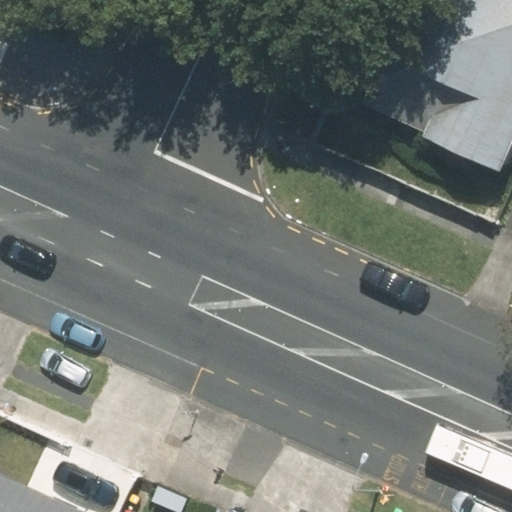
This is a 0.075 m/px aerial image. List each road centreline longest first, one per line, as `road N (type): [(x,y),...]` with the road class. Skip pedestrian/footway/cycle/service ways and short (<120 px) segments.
road 1 (secondary): [(511,435),(114,259)]
road 2 (residential): [(114,259),(218,0)]
road 3 (secondary): [(114,259),(0,208)]
